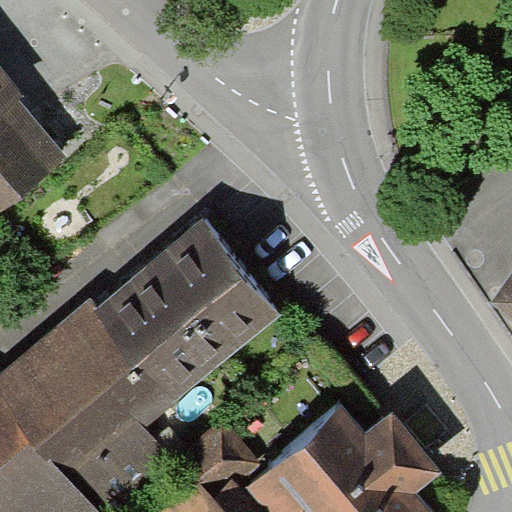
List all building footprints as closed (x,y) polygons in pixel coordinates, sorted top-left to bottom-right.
[(0,201),(53,161),(0,94),(0,201)] [(0,390),(0,391),(67,478),(271,308),(202,223),(0,390)] [(511,270),(498,290),(511,300),(511,270)] [(0,511),(94,511),(67,478),(0,391),(0,511)] [(431,465),(386,411),(361,433),(335,403),(265,464),(284,486),(266,502),(275,511),(426,511),(406,486),(431,465)] [(216,425),(190,446),(225,480),(247,462),(216,425)] [(182,511),(257,511),(225,480),(190,446),(177,459),(200,494),(182,511)]
